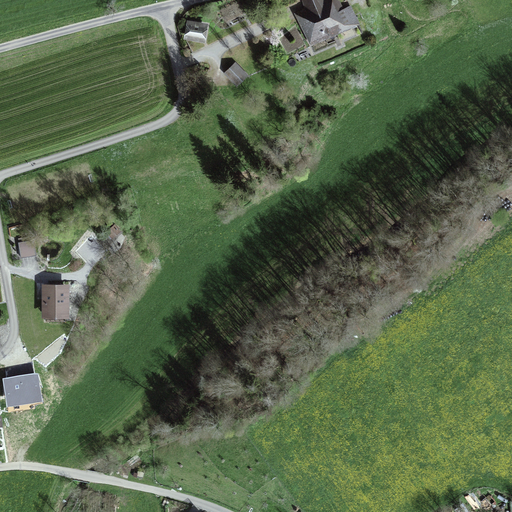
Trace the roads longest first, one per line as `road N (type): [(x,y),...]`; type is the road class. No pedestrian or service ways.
road 1 (residential): [(0,180),(172,118),(181,96),(166,10)]
road 2 (unclassified): [(225,511),(103,478),(0,466)]
road 3 (unclassified): [(0,54),(166,10)]
road 4 (residential): [(0,357),(13,336),(0,234)]
